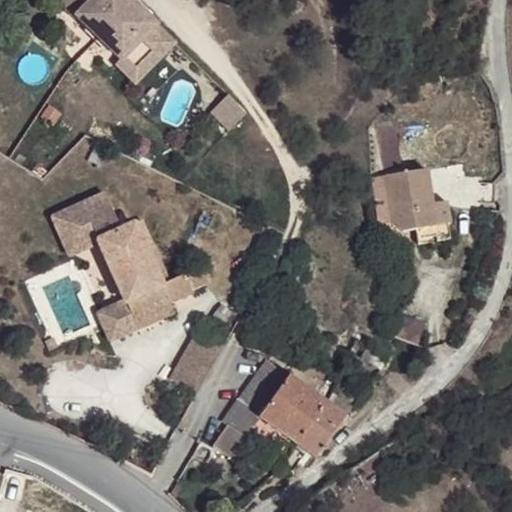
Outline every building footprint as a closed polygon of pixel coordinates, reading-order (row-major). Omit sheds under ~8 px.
[(55,0),(71,17),(87,0),(55,0)] [(136,79),(154,61),(144,51),(160,36),(136,10),(132,13),(123,3),(127,1),(126,0),(87,0),(71,17),(97,44),(100,42),(136,79)] [(144,51),(154,61),(170,45),(160,36),(144,51)] [(128,86),(136,79),(100,42),(97,44),(92,48),(128,86)] [(228,97),(210,114),(228,133),(246,117),(228,97)] [(402,163),(392,128),(373,133),(383,169),(402,163)] [(424,176),(379,180),(384,226),(395,236),(408,235),(433,233),(431,210),(424,176)] [(94,243),(121,302),(132,329),(150,320),(155,306),(162,303),(186,292),(179,274),(162,282),(156,286),(129,225),(116,230),(111,233),(106,220),(111,219),(99,193),(54,212),(64,235),(74,231),(82,248),(94,243)] [(442,208),(431,210),(433,233),(443,232),(442,208)] [(63,255),(82,248),(74,231),(64,235),(54,212),(46,215),(63,255)] [(156,286),(162,282),(136,222),(129,225),(156,286)] [(433,233),(408,235),(410,250),(444,247),(443,232),(433,233)] [(132,329),(121,302),(93,314),(104,341),(132,329)] [(155,306),(150,320),(168,313),(162,303),(155,306)] [(164,382),(195,399),(222,351),(191,334),(164,382)] [(275,341),(251,337),(243,351),(270,355),(275,341)] [(381,370),(384,364),(365,352),(362,359),(381,370)] [(323,403),(285,377),(264,363),(237,403),(223,425),(227,429),(214,450),(215,451),(235,463),(248,443),(244,441),(259,419),(294,445),(312,458),(342,417),(323,403)] [(342,417),(346,411),(326,397),(323,403),(342,417)]
